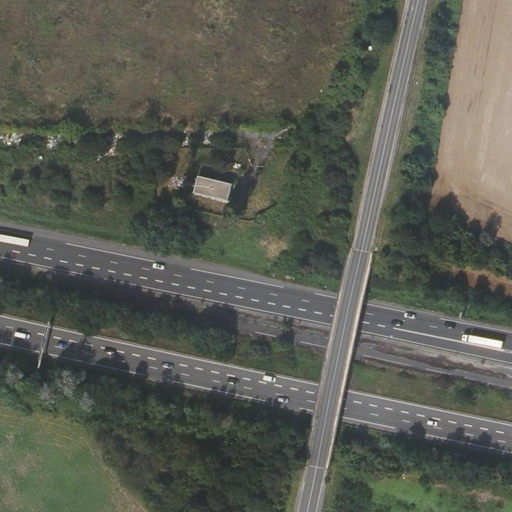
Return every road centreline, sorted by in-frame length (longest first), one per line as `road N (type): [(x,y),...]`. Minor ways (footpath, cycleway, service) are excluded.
road 1 (tertiary): [(305,511),(416,0)]
road 2 (motorway): [(0,329),(511,439)]
road 3 (motorway): [(380,321),(0,242)]
road 4 (motorway): [(511,358),(380,321)]
road 5 (motorway): [(511,343),(380,321)]
